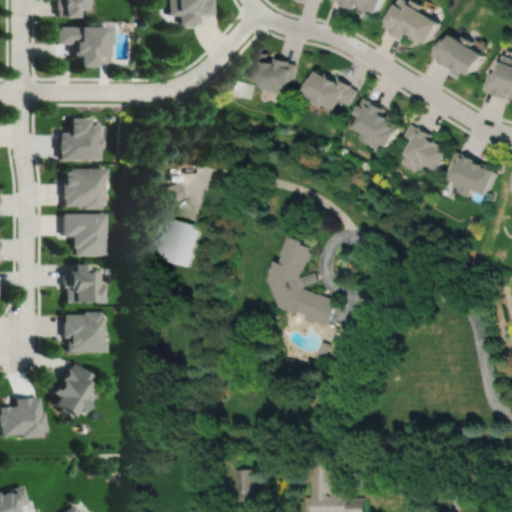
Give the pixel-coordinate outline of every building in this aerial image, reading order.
[(53,0),(53,9),(54,9),(54,16),(59,16),(59,17),(73,17),(73,16),(77,16),(77,11),(82,11),(82,4),(83,4),(83,0),(53,0)] [(167,0),(168,15),(178,15),(179,25),(198,23),(198,15),(210,14),(210,9),(211,9),(210,0),(167,0)] [(337,0),(342,2),(341,3),(356,10),(359,4),(364,6),(363,9),(371,12),(372,10),(381,14),(387,0),(337,0)] [(408,0),(401,0),(386,24),(392,27),(391,29),(404,37),(409,29),(414,32),(413,35),(421,39),(422,37),(428,40),(441,19),(426,9),(427,6),(416,0),(414,3),(408,0)] [(53,27),(53,41),(66,41),(66,49),(67,49),(67,53),(73,53),(73,64),(90,64),(90,53),(98,53),(98,41),(108,41),(108,26),(53,27)] [(444,34),(432,53),(438,56),(437,57),(452,66),(454,64),(458,66),(456,69),(464,74),(465,71),(473,75),(487,51),(473,43),(475,39),(464,33),(462,36),(452,30),(448,37),(444,34)] [(260,48),(257,59),(258,59),(256,69),(254,69),(253,73),(254,73),(253,78),(262,80),(262,83),(263,83),(262,87),(287,94),(291,78),(293,78),(298,62),(291,60),(291,58),(277,54),(276,58),(268,56),(270,51),(260,48)] [(511,54),(505,52),(503,57),(502,57),(497,72),(491,70),(485,88),(492,90),(492,92),(508,97),(511,90),(511,54)] [(319,67),(314,75),(313,75),(303,92),(324,105),(326,101),(337,108),(342,98),(351,104),(360,89),(353,85),(354,83),(341,75),(339,77),(327,70),(327,72),(319,67)] [(366,95),(355,113),(361,116),(356,125),(364,130),(360,136),(383,150),(387,144),(390,145),(403,123),(396,118),(397,116),(391,113),(390,114),(385,110),(387,107),(373,98),(372,99),(366,95)] [(97,135),(95,135),(94,122),(86,122),(86,116),(67,116),(67,123),(65,123),(65,131),(56,131),(56,138),(54,138),(55,150),(56,150),(56,158),(97,157),(97,147),(100,144),(100,138),(97,135)] [(413,122),(404,136),(413,142),(401,161),(413,168),(416,162),(425,168),(428,163),(437,169),(444,158),(443,157),(448,149),(442,145),(443,143),(436,138),(435,139),(431,136),(433,132),(421,124),(420,126),(413,122)] [(457,149),(448,168),(452,170),(449,176),(455,178),(452,184),(459,187),(458,190),(469,195),(473,187),(487,193),(498,168),(492,166),(493,165),(483,161),(483,162),(479,160),(479,158),(464,151),(463,152),(457,149)] [(62,166),(62,175),(61,175),(61,181),(59,181),(59,196),(61,196),(61,204),(81,204),(81,207),(99,207),(99,201),(101,201),(101,178),(105,178),(105,166),(62,166)] [(156,188),(162,204),(183,196),(178,180),(156,188)] [(59,212),(59,235),(69,235),(69,246),(72,246),(72,254),(104,254),(104,212),(59,212)] [(165,215),(154,255),(190,265),(201,225),(165,215)] [(270,278),(281,305),(300,313),(301,310),(308,313),(306,319),(316,323),(317,319),(329,324),(339,299),(320,291),(320,292),(304,286),(308,285),(304,275),(301,276),(304,269),(305,269),(312,250),(310,250),(312,245),(304,242),(305,240),(289,233),(282,253),(283,254),(281,260),(277,259),(270,278)] [(60,270),(60,286),(62,286),(62,301),(100,301),(100,283),(95,283),(95,270),(84,270),(84,262),(70,262),(70,270),(60,270)] [(61,313),(61,321),(59,321),(59,336),(66,336),(66,340),(64,340),(64,351),(105,351),(105,338),(101,338),(101,316),(99,316),(99,310),(81,310),(81,313),(61,313)] [(324,340),(317,358),(325,361),(332,343),(324,340)] [(71,362),(67,368),(66,367),(53,385),(52,384),(47,391),(53,396),(48,402),(56,408),(55,410),(67,417),(74,407),(79,411),(85,402),(80,398),(89,385),(83,380),(87,374),(71,362)] [(0,404),(0,433),(17,432),(17,437),(36,436),(36,431),(41,430),(40,411),(37,411),(36,396),(27,397),(27,396),(13,397),(13,404),(7,405),(7,404),(0,404)] [(313,461),(313,490),(314,497),(308,497),(307,511),(366,511),(366,496),(349,496),(349,490),(333,491),(332,461),(313,461)] [(235,469),(236,502),(256,502),(255,468),(235,469)] [(0,511),(18,511),(17,505),(28,501),(23,484),(6,489),(7,491),(0,493),(0,511)] [(78,511),(71,503),(61,511),(78,511)]
